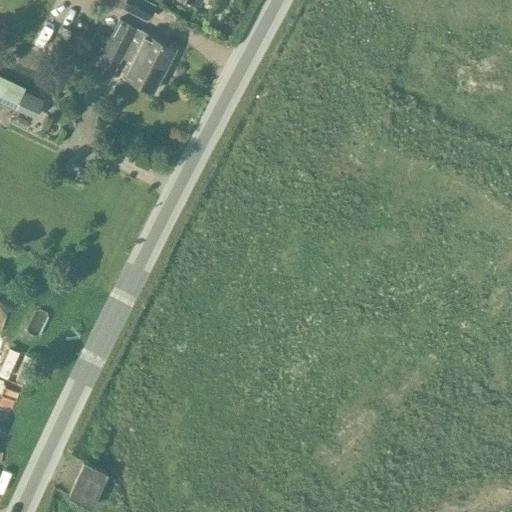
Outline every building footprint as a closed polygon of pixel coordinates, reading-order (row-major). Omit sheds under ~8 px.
[(124,0),(121,7),(147,21),(156,4),(147,0),(124,0)] [(122,20),(112,40),(165,68),(176,47),(149,33),(148,34),(139,29),(139,28),(122,20)] [(123,74),(126,76),(153,90),(165,68),(112,40),(94,75),(108,83),(122,57),(130,61),(123,74)] [(0,97),(8,101),(6,104),(38,117),(48,96),(0,75),(0,97)] [(92,505),(108,471),(85,460),(68,494),(92,505)]
